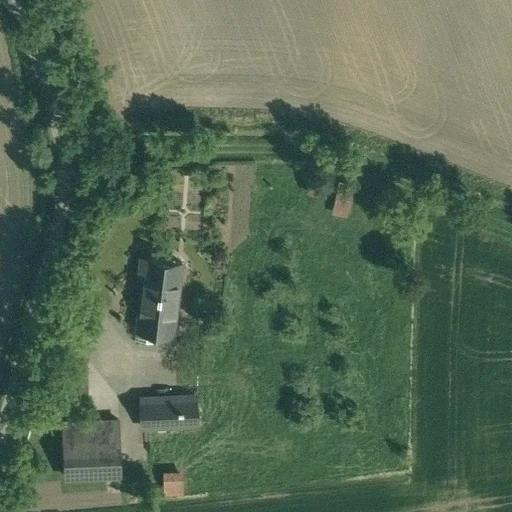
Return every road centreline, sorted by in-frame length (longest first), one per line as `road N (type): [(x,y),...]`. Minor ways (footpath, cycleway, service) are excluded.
road 1 (track): [(56,154),(317,152),(511,229)]
road 2 (unclassified): [(0,436),(61,167),(0,7)]
